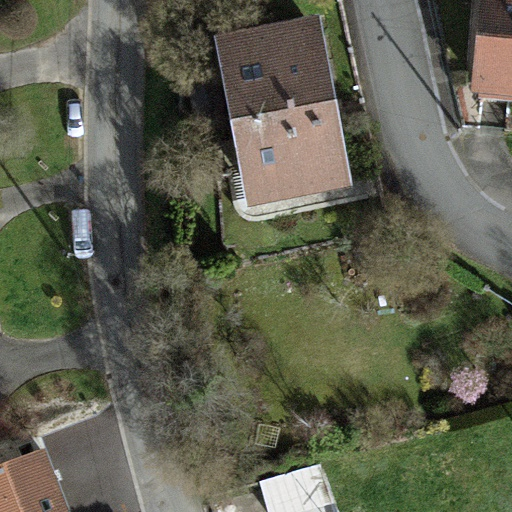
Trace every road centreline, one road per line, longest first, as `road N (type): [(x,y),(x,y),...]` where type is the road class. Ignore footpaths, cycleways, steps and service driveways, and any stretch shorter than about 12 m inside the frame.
road 1 (residential): [(172,511),(131,380),(121,207),(124,0)]
road 2 (residential): [(511,242),(464,212),(417,147),(386,0)]
